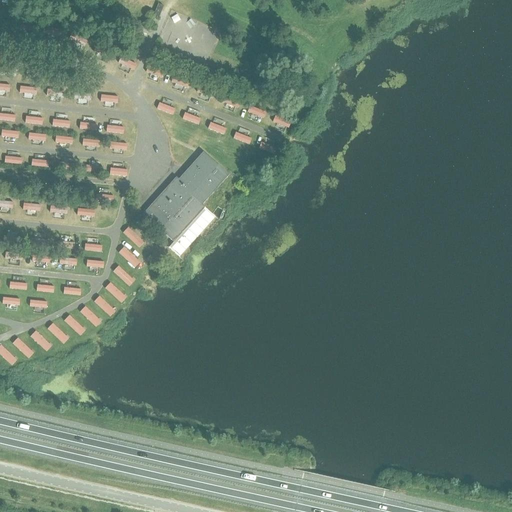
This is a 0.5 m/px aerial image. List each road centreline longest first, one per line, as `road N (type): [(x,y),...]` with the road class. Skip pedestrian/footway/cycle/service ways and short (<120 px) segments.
road 1 (trunk): [(402,511),(0,421)]
road 2 (trunk): [(0,440),(318,511)]
road 3 (unclassified): [(0,467),(195,511)]
